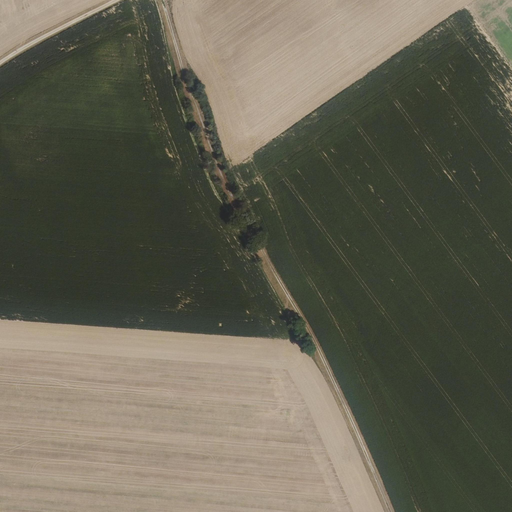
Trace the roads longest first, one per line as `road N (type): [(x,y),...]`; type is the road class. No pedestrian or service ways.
road 1 (track): [(163,0),(233,198),(310,333),(390,511)]
road 2 (track): [(0,63),(118,0)]
